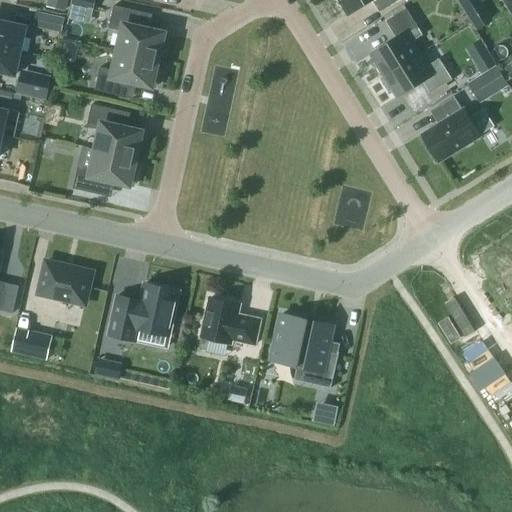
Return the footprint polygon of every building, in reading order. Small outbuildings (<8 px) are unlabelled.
[(47,0),(46,7),(66,11),(68,0),(47,0)] [(339,0),(348,15),(371,0),(373,0),(380,11),(398,0),(339,0)] [(459,0),(464,8),(477,0),(459,0)] [(110,28),(123,31),(119,51),(158,59),(161,49),(164,50),(168,34),(136,26),(140,11),(114,5),(110,28)] [(383,76),(420,54),(412,41),(423,34),(407,8),(387,21),(397,38),(372,53),(379,64),(377,65),(383,76)] [(64,18),(37,12),(34,25),(61,31),(64,18)] [(0,20),(0,45),(21,50),(26,26),(0,20)] [(67,39),(65,57),(78,58),(80,41),(67,39)] [(0,70),(15,74),(21,50),(0,45),(0,70)] [(156,69),(158,59),(119,51),(115,70),(101,67),(96,90),(121,95),(124,79),(156,87),(160,70),(156,69)] [(440,58),(427,66),(420,54),(383,76),(390,87),(392,85),(399,96),(423,80),(431,92),(453,79),(440,58)] [(511,60),(500,68),(508,80),(511,77),(511,60)] [(497,65),(468,82),(480,102),(509,85),(497,65)] [(29,98),(44,101),(50,78),(35,75),(29,98)] [(0,88),(0,96),(13,100),(14,92),(0,88)] [(101,133),(97,151),(136,160),(139,148),(143,149),(146,132),(114,125),(118,109),(93,104),(87,130),(101,133)] [(422,134),(439,162),(481,136),(464,108),(422,134)] [(138,169),(134,168),(136,160),(97,151),(93,169),(79,166),(74,188),(99,194),(102,178),(134,185),(138,169)] [(92,271),(46,261),(40,290),(86,300),(92,271)] [(7,283),(1,310),(13,313),(19,286),(7,283)] [(136,340),(139,328),(169,335),(179,290),(145,283),(141,300),(117,295),(109,334),(136,340)] [(211,297),(202,336),(235,344),(236,340),(255,344),(261,319),(245,315),(245,318),(237,316),(240,304),(211,297)] [(298,365),(294,379),(331,388),(339,352),(327,349),(333,324),(316,320),(315,324),(308,322),(309,319),(282,313),(272,360),(298,365)] [(29,330),(24,354),(36,356),(41,333),(29,330)] [(95,374),(119,379),(121,367),(98,362),(95,374)] [(233,385),(229,400),(244,404),(248,388),(233,385)] [(318,420),(334,423),(337,407),(322,404),(318,420)]
